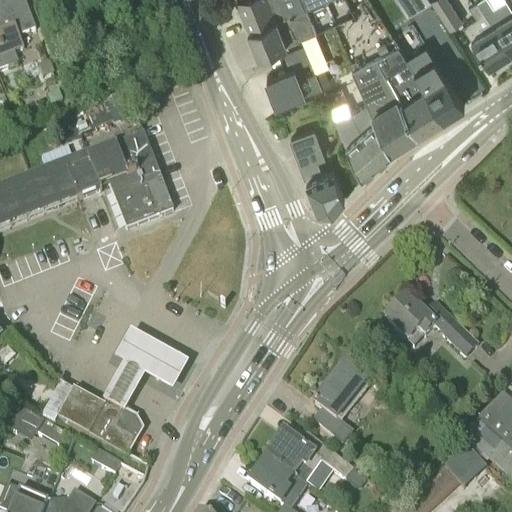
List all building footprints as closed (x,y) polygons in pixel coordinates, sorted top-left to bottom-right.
[(0,0),(0,71),(19,65),(15,55),(24,51),(19,38),(36,31),(23,0),(19,0),(6,5),(4,0),(0,0)] [(249,31),(290,14),(306,8),(324,0),(237,0),(249,31)] [(397,0),(407,15),(431,0),(397,0)] [(431,0),(450,30),(463,21),(449,0),(431,0)] [(478,0),(477,1),(510,53),(511,51),(511,7),(507,0),(478,0)] [(488,67),(510,53),(477,1),(469,6),(476,17),(463,26),(488,67)] [(369,12),(341,28),(357,57),(385,41),(369,12)] [(259,56),(301,39),(290,14),(249,31),(259,56)] [(405,58),(443,119),(464,105),(445,74),(440,77),(424,50),(439,40),(429,24),(409,37),(405,28),(392,36),(398,46),(405,58)] [(385,43),(377,47),(381,54),(389,50),(385,43)] [(391,152),(443,119),(405,58),(398,46),(359,66),(357,60),(349,64),(373,118),(374,118),(391,152)] [(299,66),(310,62),(304,47),(285,55),(290,68),(267,77),(278,105),(322,87),(316,72),(303,76),(299,66)] [(316,73),(321,86),(330,83),(325,69),(316,73)] [(59,91),(48,96),(52,105),(63,101),(59,91)] [(374,118),(373,118),(374,120),(370,123),(358,99),(349,106),(343,91),(341,92),(347,106),(377,164),(391,152),(374,118)] [(362,176),(377,164),(347,106),(341,92),(331,96),(337,109),(332,111),(362,176)] [(107,103),(108,104),(115,123),(116,126),(136,119),(127,95),(107,103)] [(84,123),(77,126),(80,133),(87,130),(84,123)] [(323,172),(318,160),(325,157),(314,128),(291,137),(318,209),(334,211),(345,197),(334,168),(323,172)] [(110,189),(126,231),(173,213),(144,136),(97,155),(110,189)] [(0,233),(110,189),(97,155),(0,192),(0,233)] [(414,309),(406,301),(402,305),(400,303),(387,316),(389,318),(386,321),(414,350),(436,328),(444,336),(443,337),(465,360),(477,348),(436,307),(426,317),(416,307),(414,309)] [(126,373),(105,411),(127,423),(147,386),(175,401),(191,372),(133,340),(117,368),(126,373)] [(344,447),(354,434),(340,423),(370,385),(347,366),(315,406),(324,413),(315,424),(344,447)] [(55,427),(58,422),(74,392),(61,385),(60,388),(43,420),(55,427)] [(104,409),(74,392),(58,422),(128,459),(143,432),(137,420),(107,404),(104,409)] [(472,447),(489,462),(511,482),(511,403),(502,395),(464,439),(472,447)] [(64,436),(40,421),(33,433),(57,447),(64,436)] [(267,461),(307,488),(323,464),(345,482),(354,472),(344,464),(326,448),(318,458),(303,448),(285,436),(267,461)] [(456,450),(459,440),(448,436),(444,446),(456,450)] [(119,465),(106,458),(101,467),(115,474),(119,465)] [(292,511),(307,489),(307,488),(267,461),(251,485),(284,508),(281,511),(292,511)] [(442,473),(457,491),(465,484),(450,466),(442,473)] [(434,480),(449,498),(457,491),(442,473),(434,480)] [(359,493),(366,483),(354,474),(346,483),(359,493)] [(426,488),(441,505),(449,498),(434,480),(426,488)] [(45,511),(49,503),(7,486),(0,502),(0,511),(2,511),(45,511)] [(418,495),(432,511),(433,511),(441,505),(426,488),(418,495)] [(91,511),(95,506),(74,493),(65,510),(49,503),(45,511),(91,511)] [(410,502),(418,511),(432,511),(418,495),(410,502)] [(418,511),(410,502),(402,509),(404,511),(418,511)]
